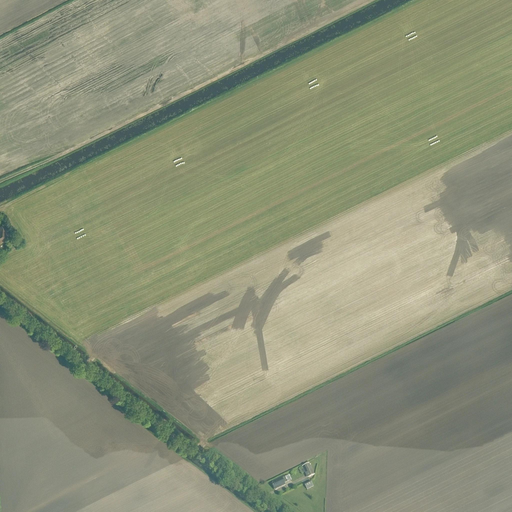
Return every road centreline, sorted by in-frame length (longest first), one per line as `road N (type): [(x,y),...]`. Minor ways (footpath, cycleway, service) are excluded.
road 1 (track): [(340,17),(0,181)]
road 2 (unclassified): [(271,511),(0,295)]
